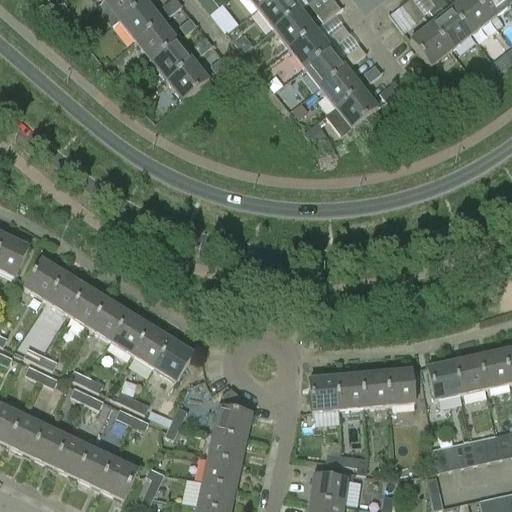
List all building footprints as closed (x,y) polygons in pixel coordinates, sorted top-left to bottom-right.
[(146,6),(140,0),(112,0),(104,7),(96,13),(111,33),(119,27),(146,6)] [(245,0),(257,15),(274,0),(245,0)] [(299,14),(287,0),(274,0),(257,15),(273,34),(299,14)] [(299,0),(293,6),(299,14),(307,8),(317,0),(299,0)] [(471,40),(450,14),(451,14),(450,13),(439,0),(426,0),(435,12),(430,16),(436,24),(430,29),(431,29),(431,30),(451,56),(471,40)] [(490,24),(471,0),(466,0),(450,13),(451,14),(450,14),(471,40),(490,24)] [(471,0),(490,24),(510,9),(503,0),(471,0)] [(511,0),(503,0),(510,9),(511,7),(511,0)] [(163,12),(169,20),(180,11),(174,3),(163,12)] [(410,3),(402,10),(410,21),(419,14),(410,3)] [(135,47),(161,26),(146,6),(119,27),(135,47)] [(323,28),(335,18),(340,14),(334,6),(316,19),(323,28)] [(314,33),(299,14),(273,34),(288,54),(314,33)] [(496,32),(501,27),(496,21),(491,25),(496,32)] [(189,23),(179,32),(185,40),(196,32),(189,23)] [(177,46),(161,26),(135,47),(151,67),(177,46)] [(431,30),(431,29),(430,29),(409,45),(430,72),(451,56),(431,30)] [(332,39),(338,47),(349,39),(342,31),(332,39)] [(288,54),(304,74),(330,54),(314,33),(288,54)] [(244,41),(234,49),(242,59),(252,51),(244,41)] [(194,51),(200,59),(211,51),(205,43),(194,51)] [(177,46),(151,67),(166,87),(193,66),(177,46)] [(358,50),(339,65),(345,73),(364,59),(358,50)] [(346,74),(330,54),(304,74),(319,94),(346,74)] [(216,79),(227,71),(220,63),(210,71),(216,79)] [(193,66),(166,87),(181,105),(207,85),(193,66)] [(363,79),(369,87),(380,79),(374,70),(363,79)] [(346,74),(320,94),(334,113),(335,114),(361,93),(346,74)] [(385,107),(396,98),(389,90),(378,99),(385,107)] [(334,113),(324,121),(340,141),(349,134),(376,112),(361,93),(335,114),(334,113)] [(291,116),(298,125),(307,118),(300,109),(291,116)] [(326,144),(315,130),(303,139),(315,154),(324,146),(326,144)] [(28,253),(5,242),(0,252),(0,277),(14,284),(28,253)] [(24,294),(46,307),(64,279),(42,265),(24,294)] [(85,293),(64,279),(46,307),(68,321),(85,293)] [(107,306),(85,293),(68,321),(89,334),(107,306)] [(128,319),(107,306),(89,334),(111,347),(128,319)] [(150,333),(128,319),(111,347),(132,361),(150,333)] [(171,346),(150,333),(132,361),(153,374),(171,346)] [(193,360),(171,346),(153,374),(175,388),(193,360)] [(23,363),(38,369),(42,361),(28,354),(23,363)] [(511,354),(502,356),(510,390),(511,389),(511,354)] [(502,356),(477,362),(485,395),(510,390),(502,356)] [(12,363),(0,357),(0,369),(7,372),(12,363)] [(56,367),(42,361),(38,369),(52,376),(56,367)] [(477,362),(453,368),(461,401),(485,395),(477,362)] [(435,407),(461,401),(453,368),(427,374),(435,407)] [(24,380),(38,387),(42,378),(28,371),(24,380)] [(69,384),(83,391),(88,382),(73,375),(69,384)] [(412,377),(386,378),(388,413),(414,411),(412,377)] [(53,394),(57,385),(42,378),(38,387),(53,394)] [(386,378),(360,380),(363,415),(388,413),(386,378)] [(335,382),(338,416),(363,415),(360,380),(335,382)] [(102,389),(88,382),(83,391),(98,398),(102,389)] [(309,384),(312,418),(338,416),(335,382),(309,384)] [(88,400),(73,393),(69,402),(84,409),(88,400)] [(115,406),(129,413),(134,404),(119,397),(115,406)] [(103,406),(88,400),(84,409),(98,416),(103,406)] [(129,413),(144,420),(148,411),(134,404),(129,413)] [(0,448),(8,453),(23,422),(0,411),(0,448)] [(170,427),(179,431),(186,416),(177,412),(170,427)] [(212,438),(245,445),(251,420),(218,413),(212,438)] [(129,430),(133,421),(119,414),(115,423),(129,430)] [(133,421),(129,430),(144,437),(148,428),(133,421)] [(8,453),(31,463),(45,433),(23,422),(8,453)] [(170,427),(169,430),(164,441),(173,445),(179,431),(170,427)] [(45,433),(31,463),(54,474),(68,444),(45,433)] [(496,440),(501,464),(511,461),(511,453),(509,437),(496,440)] [(240,470),(245,445),(212,438),(207,463),(240,470)] [(483,443),(488,467),(501,464),(496,440),(483,443)] [(470,446),(475,470),(488,467),(483,443),(470,446)] [(76,485),(91,455),(68,444),(54,474),(76,485)] [(457,449),(462,472),(475,470),(470,446),(457,449)] [(444,452),(449,475),(462,472),(457,449),(444,452)] [(431,454),(436,478),(449,475),(444,452),(431,454)] [(76,485),(99,496),(114,465),(91,455),(76,485)] [(325,468),(340,471),(342,461),(326,458),(325,468)] [(357,463),(342,461),(340,471),(356,473),(357,463)] [(235,495),(240,470),(207,463),(202,488),(235,495)] [(356,473),(355,479),(365,481),(367,465),(357,463),(356,473)] [(114,465),(99,496),(123,507),(137,477),(114,465)] [(150,485),(159,489),(164,480),(149,473),(144,482),(150,485)] [(314,482),(310,507),(342,511),(343,511),(347,486),(314,482)] [(429,500),(439,498),(435,482),(426,484),(429,500)] [(153,503),(159,489),(150,485),(144,499),(153,503)] [(230,511),(235,495),(202,488),(196,511),(230,511)] [(511,511),(511,497),(503,500),(505,511),(511,511)] [(431,511),(441,511),(439,498),(429,500),(431,511)] [(144,499),(137,511),(148,511),(153,503),(144,499)] [(505,511),(503,500),(490,503),(492,511),(505,511)] [(381,511),(391,511),(393,502),(383,501),(381,511)] [(492,511),(490,503),(478,505),(479,511),(492,511)]
